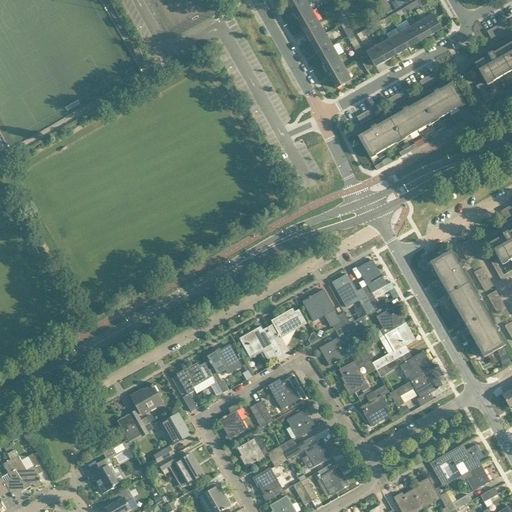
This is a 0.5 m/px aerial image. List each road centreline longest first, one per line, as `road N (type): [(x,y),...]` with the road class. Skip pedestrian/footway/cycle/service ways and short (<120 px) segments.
road 1 (residential): [(252,511),(201,425),(206,414),(284,369),(304,368),(368,452)]
road 2 (residential): [(381,227),(103,384)]
road 3 (secondary): [(0,399),(264,248)]
road 4 (residential): [(320,117),(468,30)]
road 5 (residential): [(478,393),(398,254)]
road 6 (residential): [(320,117),(255,0)]
road 7 (secondary): [(482,154),(357,192)]
road 8 (residential): [(398,254),(511,193)]
road 9 (secondary): [(364,202),(482,154)]
road 10 (residential): [(368,452),(478,393)]
